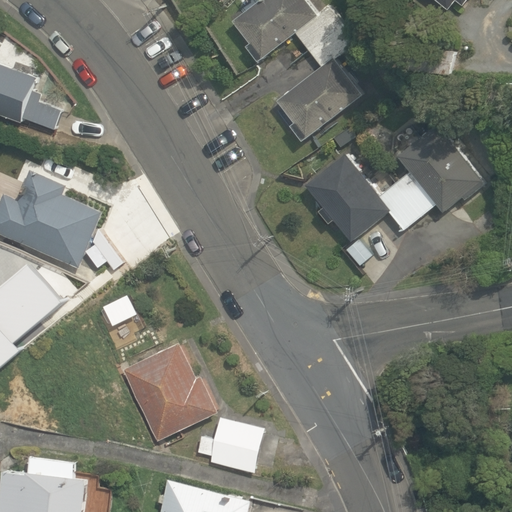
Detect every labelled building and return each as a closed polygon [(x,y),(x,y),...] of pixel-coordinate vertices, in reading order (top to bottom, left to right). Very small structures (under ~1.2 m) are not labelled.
[(298,32),(322,14),(321,12),(311,0),(261,0),(236,20),(253,42),(249,45),(262,60),(298,32)] [(440,0),(451,8),(457,0),(459,0),(466,5),(470,0),(440,0)] [(298,32),(324,66),(337,56),(339,58),(361,42),(332,4),(321,12),(322,14),(298,32)] [(339,58),(337,56),(324,66),(282,99),(298,121),(294,124),(307,140),(367,93),(339,58)] [(15,65),(0,59),(0,112),(24,122),(26,116),(57,128),(65,108),(43,99),(52,74),(16,62),(15,65)] [(441,123),(402,154),(414,169),(441,203),(447,210),(465,195),(469,198),(488,182),(441,123)] [(392,211),(394,209),(382,194),(349,153),(310,183),(328,205),(323,209),(333,222),(338,218),(354,240),(392,211)] [(0,231),(83,267),(107,209),(67,192),(71,183),(34,167),(20,197),(6,192),(0,206),(0,231)] [(441,203),(414,169),(382,194),(394,209),(392,211),(407,229),(441,203)] [(160,241),(137,213),(97,246),(121,276),(160,241)] [(376,254),(362,238),(349,249),(363,265),(376,254)] [(184,338),(128,367),(161,440),(222,409),(206,374),(201,376),(184,338)] [(269,426),(224,415),(218,438),(205,434),(200,451),(215,454),(214,460),(258,471),(269,426)] [(97,511),(98,511),(87,511),(91,476),(77,474),(79,459),(33,454),(31,469),(29,468),(28,470),(6,468),(2,508),(0,507),(0,511),(97,511)] [(254,511),(258,495),(174,475),(169,493),(164,492),(162,500),(167,501),(164,511),(254,511)]
